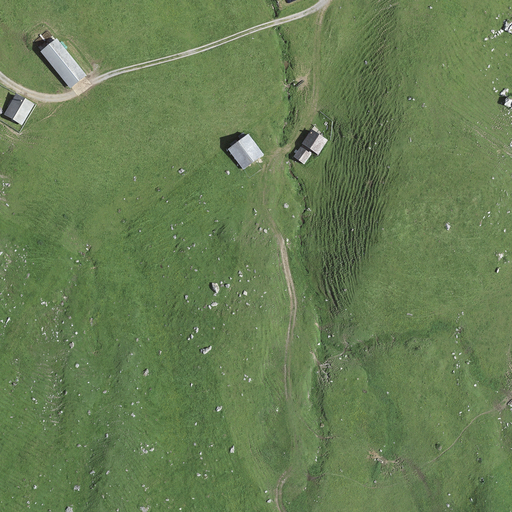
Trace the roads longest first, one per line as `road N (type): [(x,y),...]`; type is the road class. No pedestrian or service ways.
road 1 (track): [(326,0),(57,100),(0,75)]
road 2 (track): [(320,5),(314,110),(301,136),(276,154)]
